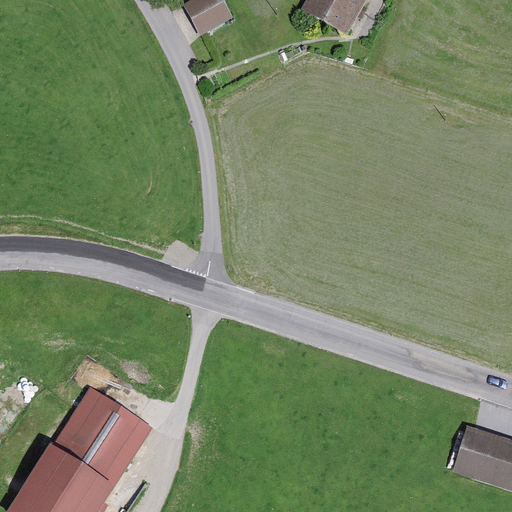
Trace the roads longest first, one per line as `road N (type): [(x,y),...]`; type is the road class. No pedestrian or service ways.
road 1 (track): [(147,511),(172,459),(206,310),(214,233),(199,115),(147,0)]
road 2 (tertiary): [(511,394),(98,262),(0,254)]
